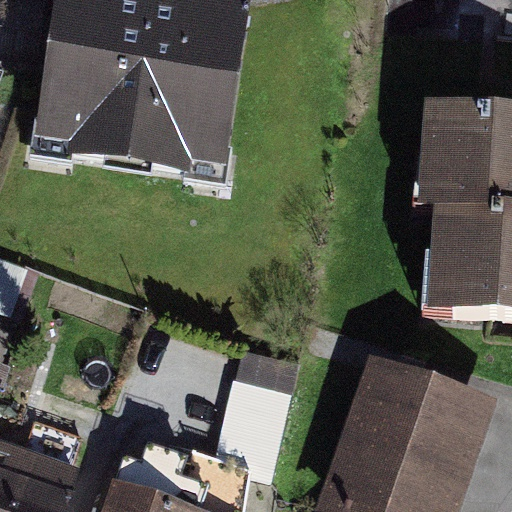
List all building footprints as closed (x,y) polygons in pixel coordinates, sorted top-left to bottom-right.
[(227,188),(252,12),(167,0),(59,0),(36,161),(227,188)] [(511,123),(432,122),(431,220),(441,220),(511,220),(511,123)] [(511,220),(441,220),(439,328),(511,329),(511,220)] [(0,261),(0,317),(13,322),(31,272),(0,261)] [(461,511),(495,417),(375,376),(327,511),(461,511)] [(234,382),(215,467),(269,479),(288,394),(234,382)] [(0,422),(12,388),(0,383),(0,511),(87,511),(92,498),(0,467),(0,422)] [(143,470),(121,465),(105,511),(251,511),(252,487),(151,452),(143,470)]
